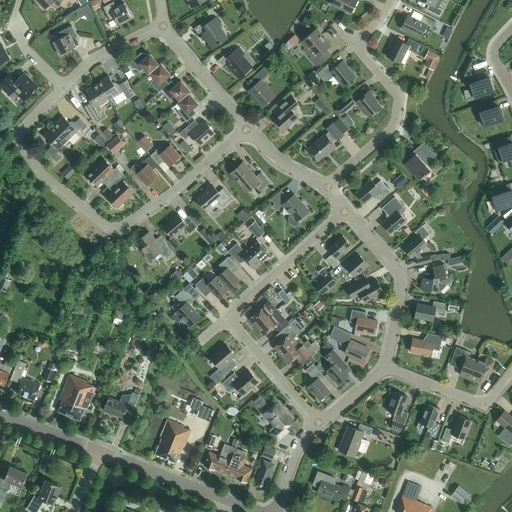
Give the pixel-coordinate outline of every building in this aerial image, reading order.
[(63,0),(35,0),(44,10),(51,4),(55,8),(63,0)] [(101,3),(99,0),(95,0),(91,3),(94,9),(97,7),(96,5),(101,3)] [(351,13),(357,0),(333,0),(332,3),(351,13)] [(422,0),(430,3),(427,9),(440,16),(443,10),(438,8),(442,0),(422,0)] [(132,18),(124,2),(116,6),(114,1),(103,7),(110,20),(115,17),(119,25),(132,18)] [(88,6),(76,13),(79,20),(85,17),(88,22),(94,18),(88,6)] [(433,28),(436,22),(423,15),(420,22),(408,16),(402,28),(421,38),(427,25),(433,28)] [(211,21),(209,18),(194,28),(198,34),(202,31),(213,48),(227,38),(219,26),(222,25),(216,17),(211,21)] [(61,37),(53,42),(60,55),(76,46),(72,39),(77,36),(72,25),(58,32),(61,37)] [(327,49),(331,45),(326,38),(325,39),(316,29),(301,42),(306,47),(302,50),(317,67),(331,54),(327,49)] [(295,34),(291,38),(295,43),(300,39),(295,34)] [(416,52),(420,43),(409,38),(406,43),(396,38),(387,56),(400,63),(407,48),(416,52)] [(0,63),(9,59),(0,42),(0,63)] [(273,47),(269,42),(265,46),(269,51),(273,47)] [(231,49),(218,60),(222,66),(226,63),(239,78),(251,66),(242,56),(244,54),(239,47),(233,52),(231,49)] [(432,58),(428,66),(433,69),(440,56),(429,50),(426,56),(432,58)] [(148,74),(150,72),(159,64),(150,53),(145,58),(141,54),(131,62),(129,64),(133,69),(137,69),(139,72),(144,68),(148,74)] [(343,87),(356,76),(347,67),(348,66),(343,60),(334,68),(330,62),(317,73),(325,82),(334,75),(343,87)] [(159,64),(150,72),(155,78),(150,82),(159,92),(162,89),(169,83),(165,79),(170,74),(161,63),(159,64)] [(473,78),(469,65),(464,76),(467,85),(470,84),(469,80),(473,78)] [(258,83),(249,90),(263,106),(275,96),(261,80),(269,73),(264,68),(253,77),(258,83)] [(12,74),(0,86),(9,95),(20,105),(24,100),(38,86),(24,73),(17,80),(12,74)] [(473,78),(469,80),(470,84),(471,87),(475,101),(495,94),(491,79),(489,80),(487,75),(489,75),(489,73),(473,78)] [(97,82),(109,101),(123,92),(127,98),(132,94),(124,82),(116,87),(108,75),(97,82)] [(175,95),(180,101),(189,93),(190,91),(181,80),(176,85),(172,81),(169,83),(162,89),(170,99),(175,95)] [(98,107),(109,101),(97,82),(86,89),(93,101),(84,106),(92,119),(95,121),(103,116),(98,107)] [(356,102),(370,118),(382,108),(373,97),(374,96),(369,91),(356,102)] [(189,93),(180,101),(178,102),(183,108),(178,111),(187,122),(197,113),(193,108),(198,104),(189,93)] [(299,104),(297,101),(293,96),(275,112),(279,117),(275,120),(284,130),(299,117),(292,110),(299,104)] [(346,108),(355,101),(350,96),(336,107),(342,114),(347,110),(346,108)] [(497,99),(478,105),(480,111),(479,111),(484,126),(504,120),(499,105),(497,106),(496,101),(497,100),(497,99)] [(330,111),(325,104),(321,108),(326,114),(330,111)] [(347,115),(343,119),(350,126),(354,123),(347,115)] [(53,125),(69,140),(81,128),(89,137),(94,132),(90,128),(80,118),(72,125),(63,116),(53,125)] [(215,132),(205,121),(195,128),(191,123),(180,133),(185,139),(191,134),(200,145),(215,132)] [(338,140),(344,134),(333,122),(327,128),(330,131),(326,134),(325,134),(308,149),(305,145),(318,160),(327,152),(329,153),(336,146),(333,142),(336,139),(338,140)] [(57,152),(69,140),(53,125),(44,134),(54,144),(46,151),(57,162),(61,157),(57,152)] [(172,126),(167,131),(171,135),(175,132),(176,131),(174,129),(172,126)] [(112,135),(107,129),(102,133),(108,139),(112,135)] [(128,135),(123,129),(120,131),(125,137),(128,135)] [(93,140),(101,147),(107,141),(100,133),(93,140)] [(115,154),(126,144),(117,135),(107,144),(115,154)] [(147,150),(153,144),(145,135),(139,141),(147,150)] [(511,136),(492,142),(494,148),(493,148),(498,163),(511,158),(511,141),(511,142),(509,137),(511,137),(511,136)] [(426,164),(437,154),(422,143),(410,154),(412,157),(405,163),(420,180),(431,170),(426,164)] [(162,146),(150,155),(158,165),(164,160),(169,166),(180,156),(170,144),(165,149),(162,146)] [(158,165),(150,155),(139,165),(137,165),(136,164),(132,167),(131,169),(135,174),(136,174),(146,185),(158,175),(153,170),(158,165)] [(104,158),(87,175),(97,186),(103,181),(107,186),(122,172),(117,168),(115,170),(104,158)] [(256,176),(244,163),(231,174),(246,191),(254,184),(260,191),(270,182),(261,172),(256,176)] [(75,172),(70,166),(62,173),(68,179),(75,172)] [(122,172),(107,186),(112,191),(107,196),(117,207),(129,197),(133,192),(124,182),(127,178),(122,172)] [(380,200),(391,191),(381,180),(375,185),(371,180),(356,193),(365,203),(375,194),(380,200)] [(410,180),(405,184),(409,190),(414,186),(410,180)] [(510,183),(490,189),(492,195),(497,210),(511,205),(511,190),(511,189),(510,190),(508,185),(510,184),(510,183)] [(218,192),(212,185),(196,198),(207,211),(218,201),(222,206),(232,198),(223,188),(218,192)] [(425,190),(424,188),(421,190),(427,197),(431,194),(427,188),(425,190)] [(310,211),(308,209),(295,194),(286,202),(282,197),(273,205),(277,210),(283,205),(291,215),(289,217),(289,219),(289,222),(290,224),(292,225),(295,226),(298,226),(300,224),(298,221),(310,211)] [(389,217),(382,223),(391,234),(406,221),(401,214),(406,210),(395,197),(382,208),(389,217)] [(259,210),(253,215),(257,220),(263,215),(259,210)] [(184,220),(178,214),(163,227),(172,237),(184,227),(189,234),(197,226),(188,216),(184,220)] [(252,215),(245,221),(249,226),(255,221),(256,220),(252,215)] [(499,215),(486,227),(492,234),(505,222),(499,215)] [(265,232),(255,222),(249,228),(258,238),(265,232)] [(415,232),(417,235),(403,247),(412,258),(415,255),(418,259),(416,259),(418,265),(440,259),(441,261),(448,259),(451,258),(449,254),(446,255),(445,254),(438,256),(435,255),(430,256),(430,255),(422,257),(418,252),(428,244),(424,239),(430,234),(423,226),(415,232)] [(217,240),(206,227),(200,232),(211,245),(217,240)] [(158,244),(150,232),(136,241),(149,260),(162,251),(166,258),(173,253),(164,240),(158,244)] [(221,232),(217,236),(222,241),(227,236),(224,232),(221,232)] [(352,246),(343,235),(328,248),(332,254),(326,259),(334,268),(340,263),(337,259),(352,246)] [(256,239),(248,246),(261,261),(270,254),(256,239)] [(227,250),(220,243),(215,248),(222,255),(227,250)] [(261,261),(248,246),(244,250),(237,243),(228,251),(238,262),(239,263),(246,261),(253,269),(261,261)] [(511,257),(511,254),(509,250),(501,257),(506,262),(511,257)] [(354,276),(368,264),(359,254),(346,266),(354,276)] [(451,258),(448,259),(449,265),(463,262),(462,255),(451,258)] [(224,270),(218,275),(230,289),(240,280),(231,271),(236,265),(239,268),(229,256),(219,264),(224,270)] [(440,292),(448,283),(446,275),(447,275),(444,264),(432,267),(435,277),(435,278),(433,279),(423,277),(421,289),(431,291),(432,290),(440,292)] [(184,274),(183,275),(189,282),(198,275),(191,267),(184,274)] [(328,273),(323,268),(319,272),(324,277),(328,273)] [(177,269),(172,274),(178,280),(183,275),(184,274),(180,270),(180,271),(179,272),(177,269)] [(216,275),(210,280),(205,274),(195,283),(205,295),(211,289),(218,297),(228,288),(216,275)] [(337,283),(329,274),(315,286),(323,295),(337,283)] [(9,281),(0,277),(0,290),(5,292),(9,281)] [(365,302),(383,292),(377,280),(367,285),(363,278),(349,286),(353,293),(355,298),(361,295),(365,302)] [(285,288),(291,298),(295,295),(289,285),(285,288)] [(178,291),(173,286),(164,294),(169,299),(178,291)] [(172,315),(172,317),(176,322),(178,322),(182,318),(189,326),(200,316),(190,304),(195,300),(184,288),(176,296),(183,305),(176,312),(172,315)] [(286,302),(290,298),(282,289),(278,293),(286,302)] [(264,306),(250,318),(257,327),(277,309),(269,300),(267,302),(264,305),(264,306)] [(444,314),(446,303),(434,301),(433,307),(418,304),(415,317),(433,320),(435,312),(444,314)] [(324,306),(319,302),(314,307),(318,312),(324,306)] [(277,309),(257,327),(264,335),(275,326),(280,331),(283,329),(289,324),(284,318),(277,309)] [(375,334),(378,321),(365,318),(366,312),(352,309),(350,322),(357,323),(355,330),(375,334)] [(117,310),(114,317),(115,317),(123,320),(125,321),(128,314),(126,313),(117,310)] [(288,335),(274,347),(281,355),(297,342),(300,339),(296,334),(303,328),(305,327),(305,326),(305,324),(302,321),(301,321),(300,321),(299,321),(298,322),(295,319),(289,324),(283,329),(288,335)] [(335,327),(331,336),(340,340),(339,343),(347,347),(344,353),(350,355),(349,357),(363,363),(369,348),(350,340),(349,340),(352,335),(350,335),(351,334),(335,327)] [(447,337),(443,336),(428,333),(426,341),(413,338),(410,351),(431,355),(433,349),(440,350),(442,341),(446,342),(447,337)] [(297,342),(281,355),(289,364),(297,357),(301,362),(306,359),(320,346),(315,340),(311,344),(307,341),(304,344),(300,339),(297,342)] [(348,365),(334,349),(332,350),(327,344),(323,348),(328,354),(326,355),(334,364),(327,370),(338,384),(349,375),(343,369),(348,365)] [(218,369),(210,376),(217,384),(218,383),(225,377),(224,376),(238,364),(232,358),(235,355),(227,345),(211,358),(220,368),(218,369)] [(460,374),(470,378),(477,360),(469,357),(471,352),(457,347),(450,364),(462,368),(460,374)] [(308,358),(304,361),(309,367),(313,364),(308,358)] [(470,378),(481,383),(484,375),(489,378),(496,362),(486,358),(484,362),(477,360),(470,378)] [(0,383),(5,386),(10,373),(9,373),(12,367),(14,361),(7,359),(5,365),(2,363),(0,362),(0,383)] [(20,383),(16,392),(34,399),(40,384),(22,377),(21,377),(26,363),(18,360),(11,379),(20,383)] [(50,363),(48,367),(44,379),(51,382),(55,370),(57,365),(50,363)] [(315,380),(308,386),(320,400),(330,391),(320,380),(324,376),(320,371),(315,366),(313,364),(309,367),(306,370),(315,380)] [(496,371),(500,374),(505,368),(500,364),(498,367),(499,368),(496,371)] [(243,395),(258,382),(248,370),(239,378),(234,372),(222,383),(229,391),(235,386),(243,395)] [(89,417),(91,410),(87,408),(96,387),(87,383),(88,382),(70,374),(60,399),(63,400),(58,411),(80,420),(82,415),(89,417)] [(145,384),(137,378),(135,381),(136,385),(142,389),(145,384)] [(222,397),(216,391),(212,394),(218,400),(222,397)] [(387,410),(395,413),(393,420),(390,419),(387,426),(401,431),(403,424),(404,425),(409,413),(402,411),(408,396),(394,391),(387,410)] [(109,397),(104,410),(123,417),(126,411),(132,413),(139,394),(133,392),(132,395),(122,396),(120,402),(109,397)] [(263,409),(268,404),(261,397),(256,402),(263,409)] [(284,425),(291,419),(277,403),(265,413),(275,425),(269,430),(272,433),(271,433),(277,440),(288,430),(284,425)] [(436,437),(441,424),(435,422),(440,408),(427,404),(420,422),(429,426),(427,431),(431,432),(430,435),(436,437)] [(511,416),(505,410),(497,420),(510,431),(503,439),(511,446),(511,444),(511,416)] [(207,413),(200,411),(196,421),(203,423),(207,413)] [(472,420),(459,415),(453,430),(446,427),(441,440),(449,443),(452,434),(464,439),(472,420)] [(184,426),(181,425),(168,419),(161,437),(162,437),(155,454),(176,462),(179,455),(182,456),(186,449),(184,448),(191,431),(184,428),(184,426)] [(373,428),(360,423),(358,430),(348,426),(339,450),(355,456),(357,451),(363,453),(367,441),(361,439),(364,432),(371,435),(373,428)] [(216,437),(210,434),(205,444),(212,447),(216,437)] [(405,440),(402,439),(399,439),(398,442),(398,445),(401,447),(404,447),(406,444),(405,440)] [(438,442),(431,439),(428,447),(435,449),(438,442)] [(445,446),(439,444),(437,450),(443,452),(445,446)] [(209,451),(204,465),(226,474),(236,448),(234,447),(229,445),(224,457),(220,456),(209,451)] [(266,446),(264,450),(262,455),(272,459),(274,453),(276,450),(266,446)] [(236,448),(226,474),(247,482),(253,469),(244,465),(247,456),(246,456),(247,452),(238,449),(236,448)] [(264,461),(255,485),(264,489),(274,464),(264,461)] [(0,476),(0,501),(3,503),(11,482),(23,487),(28,473),(27,472),(27,471),(22,469),(21,470),(10,466),(6,478),(0,476)] [(336,478),(318,472),(313,484),(319,487),(317,492),(338,501),(340,497),(345,499),(350,487),(344,485),(343,487),(334,484),(336,478)] [(362,472),(357,486),(356,485),(351,498),(358,501),(357,503),(353,511),(367,511),(369,508),(362,505),(368,490),(370,485),(364,483),(368,474),(362,472)] [(389,479),(386,478),(383,480),(381,483),(383,487),(386,489),(390,487),(391,483),(389,479)] [(60,485),(46,480),(41,493),(37,490),(27,508),(33,511),(37,511),(39,508),(44,500),(53,504),(60,485)] [(430,511),(433,507),(416,501),(421,487),(408,482),(403,496),(402,495),(395,511),(430,511)] [(464,501),(470,494),(459,485),(453,493),(464,501)]
